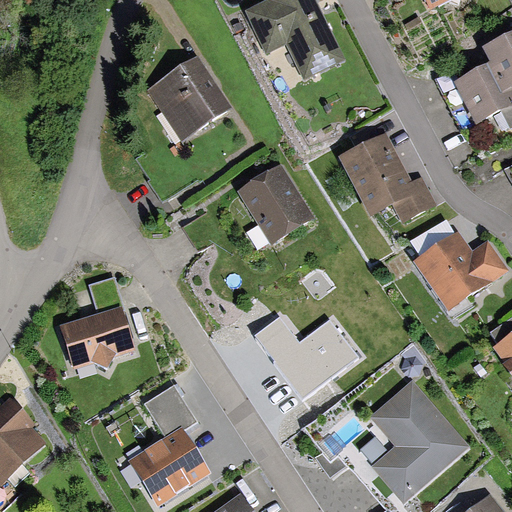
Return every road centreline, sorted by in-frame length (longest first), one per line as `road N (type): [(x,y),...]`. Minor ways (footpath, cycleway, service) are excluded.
road 1 (residential): [(71,209),(135,251),(305,511)]
road 2 (residential): [(351,0),(452,192),(511,233)]
road 3 (residential): [(71,209),(127,0)]
